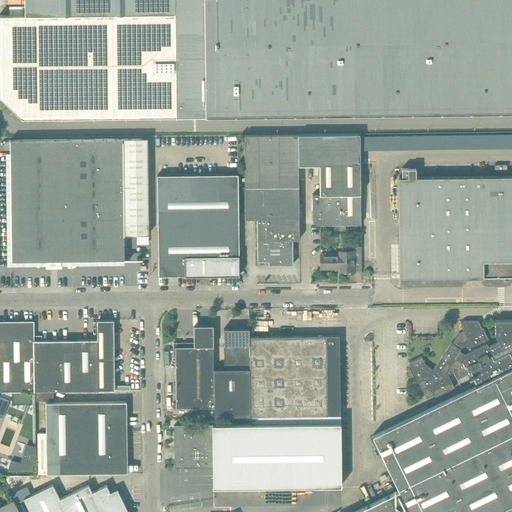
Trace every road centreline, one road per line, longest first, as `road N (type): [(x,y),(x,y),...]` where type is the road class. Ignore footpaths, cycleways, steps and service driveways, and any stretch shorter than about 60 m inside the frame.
road 1 (unknown): [(176,504),(290,504),(331,492),(353,474),(361,437),(357,296)]
road 2 (unclassified): [(381,296),(150,301)]
road 3 (unclassified): [(152,511),(150,301)]
road 4 (unknown): [(119,301),(129,266),(0,262)]
road 5 (unclassified): [(150,301),(0,302)]
